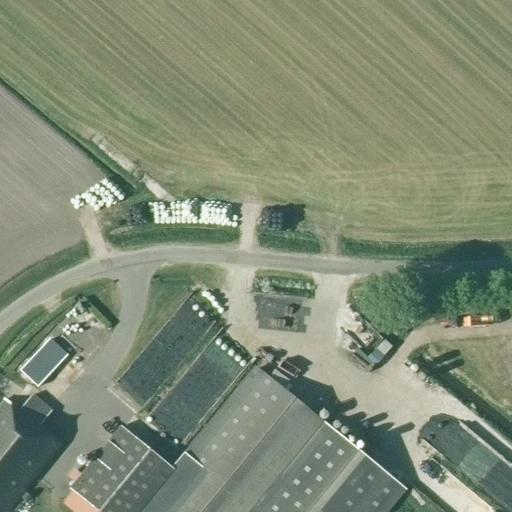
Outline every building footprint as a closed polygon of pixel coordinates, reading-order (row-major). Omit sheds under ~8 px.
[(61,205),(65,190),(48,185),(43,200),(61,205)] [(108,203),(111,235),(147,231),(144,200),(108,203)] [(196,301),(157,344),(164,350),(160,355),(177,371),(221,323),(196,301)] [(84,332),(92,355),(108,350),(99,327),(84,332)] [(206,361),(229,374),(244,349),(222,335),(206,361)] [(120,427),(69,489),(97,511),(383,511),(403,489),(256,369),(166,479),(158,472),(165,463),(120,427)] [(39,427),(51,412),(32,395),(19,411),(5,400),(0,405),(0,511),(5,511),(60,445),(39,427)]
